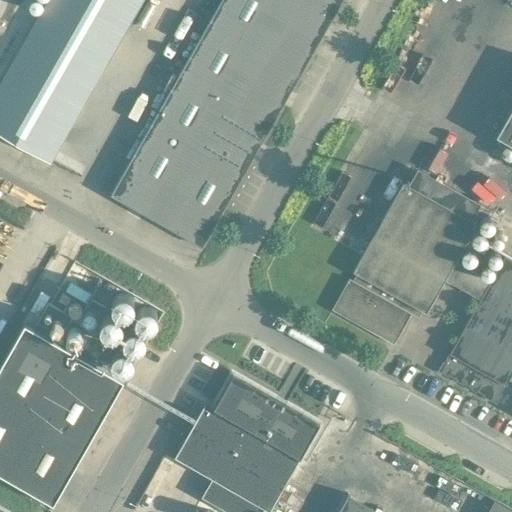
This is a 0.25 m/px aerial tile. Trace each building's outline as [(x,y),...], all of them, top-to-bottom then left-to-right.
[(47,0),(0,83),(0,132),(50,161),(141,0),(47,0)] [(201,246),(341,0),(219,0),(109,194),(201,246)] [(511,107),(497,133),(511,141),(511,107)] [(408,185),(402,182),(352,271),(356,274),(352,281),(348,278),(331,309),(393,344),(410,313),(406,311),(410,304),(425,312),(444,279),(479,298),(439,370),(495,401),(511,371),(511,260),(503,255),(489,280),(454,261),(475,223),(469,220),(477,205),(417,171),(408,185)] [(313,226),(326,234),(336,218),(323,210),(313,226)] [(166,310),(130,290),(93,354),(35,321),(0,381),(0,463),(59,497),(166,310)] [(174,457),(176,458),(211,478),(201,496),(229,511),(260,511),(263,508),(268,511),(311,435),(318,423),(231,374),(212,408),(204,404),(174,457)] [(134,480),(124,487),(140,511),(141,511),(151,506),(134,480)] [(379,511),(347,494),(336,511),(379,511)]
